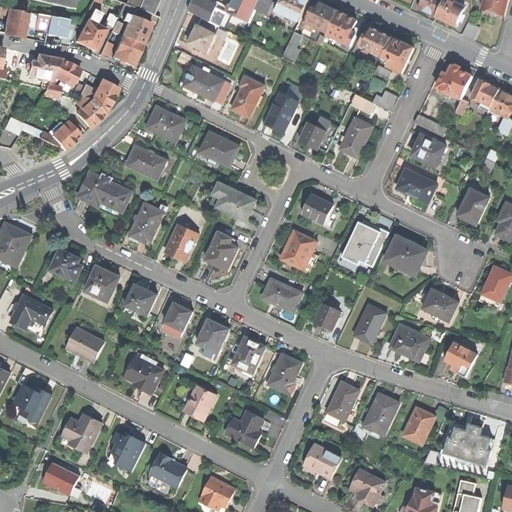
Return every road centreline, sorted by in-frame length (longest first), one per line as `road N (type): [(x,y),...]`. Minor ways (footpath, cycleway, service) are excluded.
road 1 (residential): [(0,342),(269,480)]
road 2 (residential): [(230,308),(86,239),(43,176)]
road 3 (residential): [(511,413),(328,353)]
road 4 (residential): [(366,195),(442,39)]
road 5 (residential): [(230,308),(299,161)]
road 6 (residential): [(142,86),(67,53),(0,40)]
road 7 (residential): [(269,480),(328,353)]
road 8 (residential): [(43,176),(114,125),(142,86)]
road 9 (residential): [(264,142),(142,86)]
road 10 (residential): [(366,195),(457,242),(459,269)]
